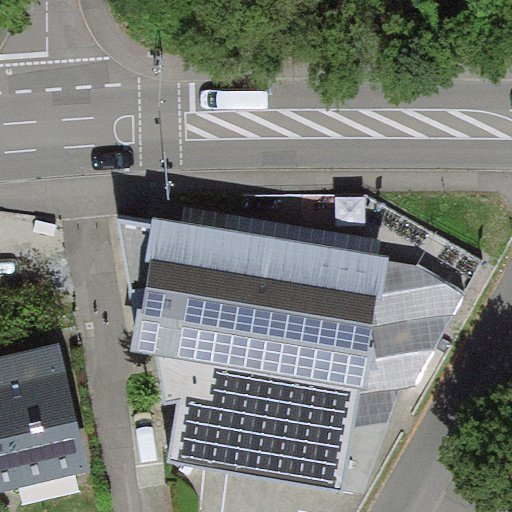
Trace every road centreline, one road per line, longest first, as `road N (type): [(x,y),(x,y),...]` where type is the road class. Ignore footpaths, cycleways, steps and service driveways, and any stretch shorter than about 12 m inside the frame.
road 1 (primary): [(73,132),(511,128)]
road 2 (residential): [(131,511),(89,217)]
road 3 (residential): [(511,326),(406,511)]
road 4 (residential): [(50,0),(73,132)]
